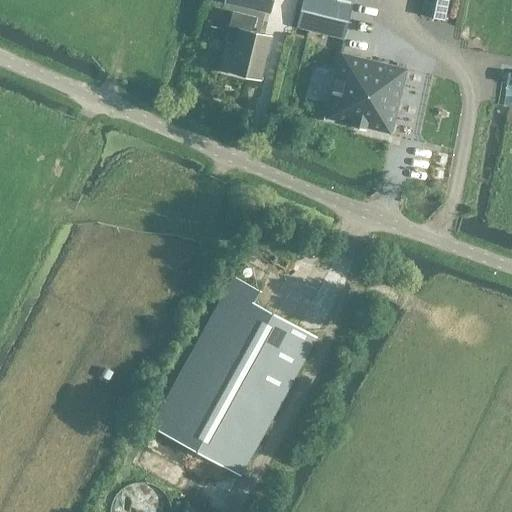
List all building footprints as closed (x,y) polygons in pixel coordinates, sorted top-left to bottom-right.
[(271,14),(273,0),(224,0),(224,2),(271,14)] [(384,61),(396,11),(400,12),(403,0),(303,0),(296,29),(343,41),(323,118),(390,135),(404,74),(386,67),(387,63),(384,61)] [(424,0),(421,18),(444,23),(448,0),(424,0)] [(268,54),(272,37),(252,32),(255,18),(233,13),(226,40),(236,43),(229,73),(259,80),(266,54),(268,54)] [(230,283),(150,433),(254,482),(317,367),(329,346),(253,309),(260,295),(230,283)]
